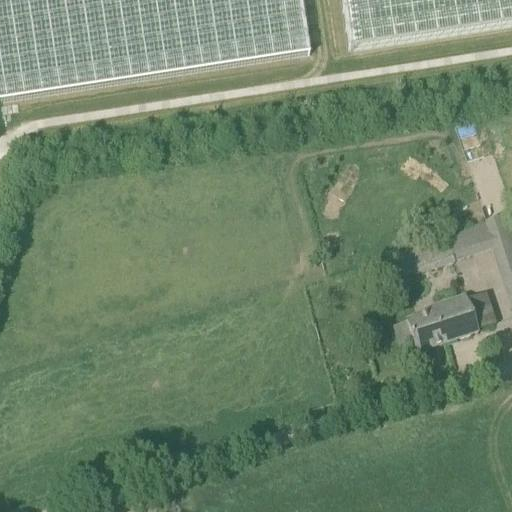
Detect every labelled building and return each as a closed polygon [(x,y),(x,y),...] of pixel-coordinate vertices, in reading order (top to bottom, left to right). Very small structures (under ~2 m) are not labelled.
[(0,0),(0,105),(309,58),(299,0),(0,0)] [(511,0),(343,0),(352,54),(511,29),(511,0)] [(484,227),(492,249),(510,302),(508,302),(511,315),(511,237),(506,220),(484,227)] [(454,266),(445,240),(445,239),(406,252),(407,254),(384,262),(391,283),(415,275),(415,274),(427,270),(428,274),(454,266)] [(416,357),(477,337),(465,300),(426,313),(428,319),(406,326),(416,357)]
